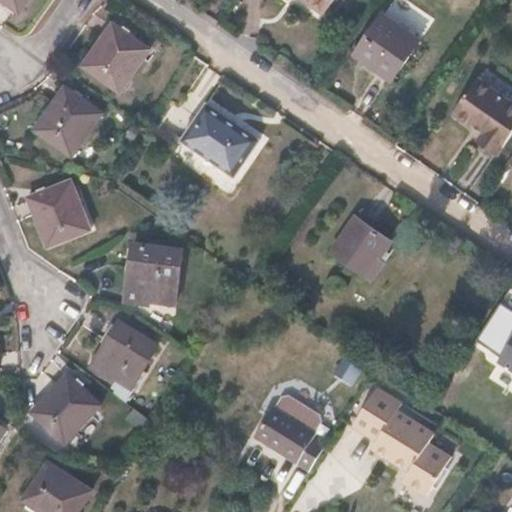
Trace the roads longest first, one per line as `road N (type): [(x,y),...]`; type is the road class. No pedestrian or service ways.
road 1 (residential): [(151,0),(511,250)]
road 2 (residential): [(0,223),(41,339)]
